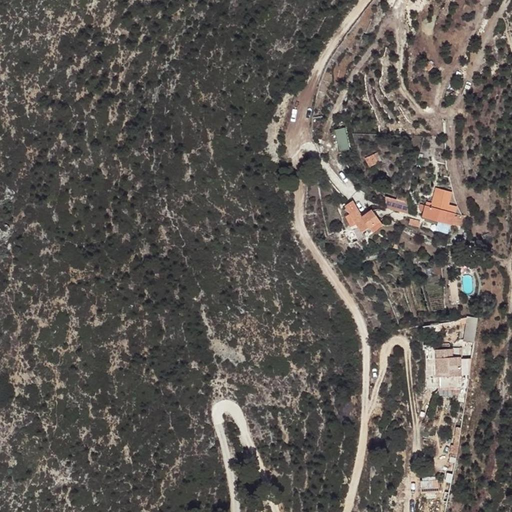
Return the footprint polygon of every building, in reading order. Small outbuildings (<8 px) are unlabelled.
[(346,126),(335,129),(341,151),(351,148),(346,126)] [(446,193),(435,190),(433,212),(425,210),(423,220),(450,224),(452,208),(445,206),(446,193)] [(348,205),(343,207),(341,211),(354,228),(359,223),(361,221),(348,205)] [(384,206),(386,213),(409,218),(409,208),(384,206)] [(368,234),(377,224),(367,215),(361,221),(359,223),(368,234)] [(460,258),(460,249),(452,248),(453,258),(460,258)] [(467,340),(478,340),(479,317),(468,316),(467,340)] [(446,354),(434,353),(434,379),(456,379),(458,364),(445,362),(446,354)] [(424,479),(424,491),(442,490),(441,478),(424,479)]
